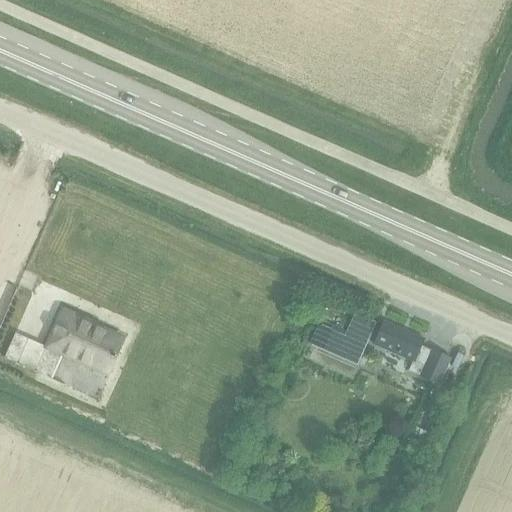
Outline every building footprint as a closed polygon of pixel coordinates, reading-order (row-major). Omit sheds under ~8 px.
[(45,350),(36,373),(51,379),(61,357),(108,378),(125,338),(95,325),(96,322),(62,308),(44,349),(45,350)] [(322,326),(318,335),(328,340),(324,349),(356,362),(373,322),(354,314),(345,336),(322,326)] [(441,384),(444,376),(451,358),(422,345),(424,340),(384,323),(375,345),(426,366),(422,376),(434,381),(433,382),(436,383),(437,382),(441,384)] [(17,364),(29,339),(16,334),(5,358),(17,364)] [(430,435),(416,429),(409,445),(423,452),(430,435)]
